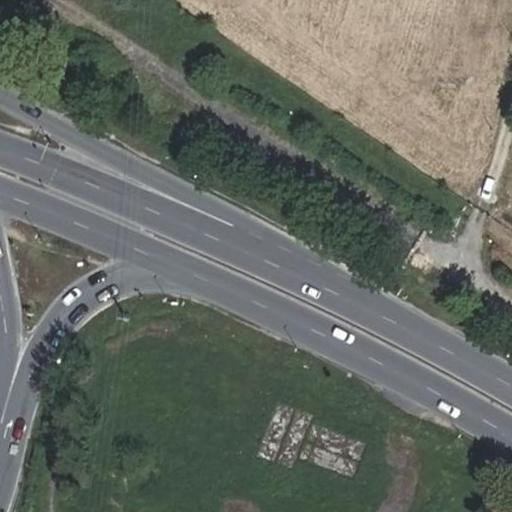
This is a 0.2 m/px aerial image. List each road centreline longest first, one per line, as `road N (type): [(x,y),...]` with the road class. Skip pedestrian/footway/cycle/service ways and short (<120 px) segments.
road 1 (unclassified): [(511,304),(42,0)]
road 2 (trunk): [(369,309),(233,217),(0,93)]
road 3 (primary): [(369,309),(0,149)]
road 4 (primary): [(183,270),(511,434)]
road 5 (trunk): [(2,439),(43,345),(84,295),(150,271),(183,270)]
road 6 (primary): [(0,193),(183,270)]
road 7 (primary): [(511,386),(369,309)]
road 8 (trunk): [(2,439),(0,291)]
